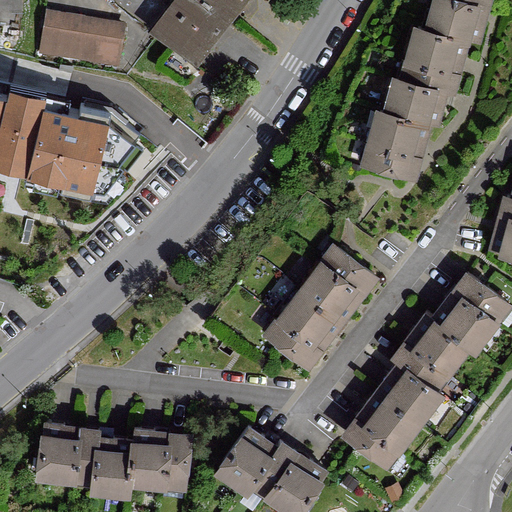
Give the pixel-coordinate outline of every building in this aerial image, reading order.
[(173,0),(152,27),(193,58),(237,0),(173,0)] [(489,0),(433,0),(428,21),(469,32),(480,35),(489,0)] [(120,17),(46,4),(39,44),(113,56),(120,17)] [(454,85),(469,32),(428,21),(418,18),(403,71),(448,84),(454,85)] [(448,84),(403,71),(396,70),(386,105),(431,117),(438,119),(448,84)] [(0,157),(61,171),(59,180),(88,186),(90,178),(102,180),(121,156),(117,152),(137,126),(107,103),(78,96),(76,103),(0,86),(0,157)] [(417,172),(431,117),(386,105),(380,103),(365,158),(417,172)] [(511,192),(507,192),(499,222),(494,243),(511,247),(511,192)] [(377,272),(336,241),(269,328),(310,360),(377,272)] [(511,300),(469,267),(435,311),(472,340),(477,343),(511,300)] [(472,340),(435,311),(429,306),(395,351),(400,356),(438,384),(472,340)] [(438,384),(400,356),(346,427),(389,460),(443,388),(438,384)] [(92,477),(97,430),(98,424),(45,418),(39,471),(92,477)] [(250,479),(276,441),(249,422),(219,464),(246,484),(250,479)] [(184,484),(190,429),(135,423),(134,434),(129,477),(184,484)] [(92,485),(128,489),(129,477),(134,434),(97,430),(92,477),(92,485)] [(268,492),(299,448),(281,435),(276,441),(250,479),(268,492)] [(296,511),(327,467),(299,448),(268,492),(296,511)]
